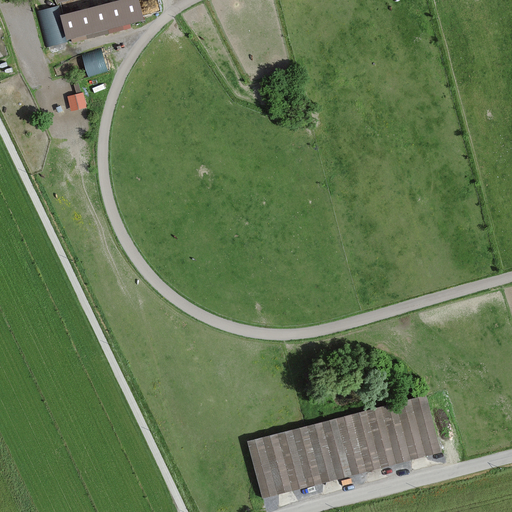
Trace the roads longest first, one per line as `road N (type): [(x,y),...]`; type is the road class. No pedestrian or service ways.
road 1 (track): [(511,276),(300,334),(240,328),(172,297),(131,251),(105,186),(109,110),(152,32)]
road 2 (unclassified): [(0,122),(184,511)]
road 3 (unclassified): [(292,511),(511,455)]
